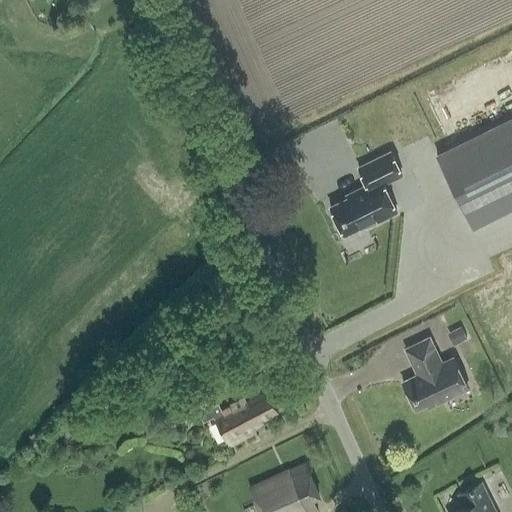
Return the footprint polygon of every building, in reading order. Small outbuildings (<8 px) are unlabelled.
[(511,114),(433,153),(470,227),(511,206),(511,114)] [(352,196),(330,207),(343,234),(365,223),(367,227),(397,212),(383,183),(401,175),(389,152),(358,167),(367,185),(350,193),(352,196)] [(451,332),(456,341),(467,336),(462,326),(451,332)] [(418,374),(403,382),(416,408),(428,402),(430,407),(468,388),(454,357),(442,363),(430,337),(406,349),(418,374)] [(204,422),(213,417),(229,447),(256,432),(252,425),(277,411),(267,392),(247,402),(245,399),(223,411),(219,403),(209,385),(177,402),(187,420),(199,413),(204,422)] [(314,497),(321,494),(307,464),(252,490),(262,511),(312,511),(319,509),(314,497)] [(494,511),(480,483),(460,494),(466,506),(454,511),(494,511)]
